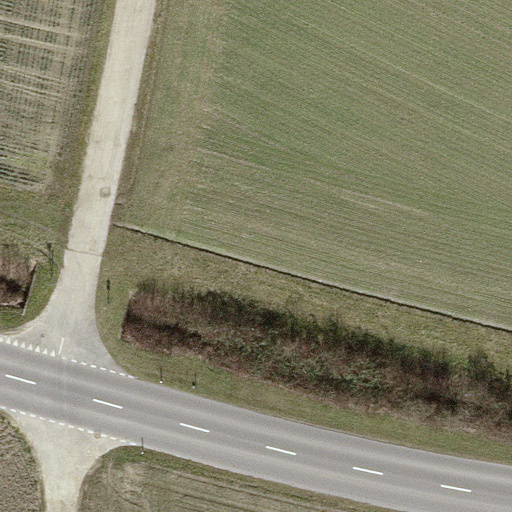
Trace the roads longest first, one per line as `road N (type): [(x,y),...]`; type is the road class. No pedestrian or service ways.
road 1 (tertiary): [(0,375),(365,472),(511,500)]
road 2 (track): [(131,0),(54,391),(60,511)]
